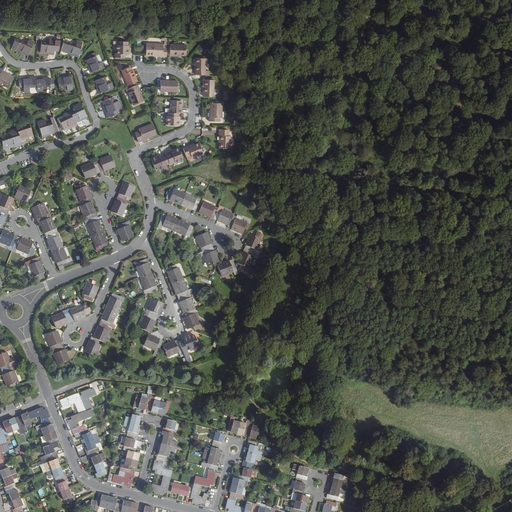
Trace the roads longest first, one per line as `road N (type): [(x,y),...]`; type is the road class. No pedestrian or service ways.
road 1 (residential): [(0,166),(95,127),(76,67),(19,65),(0,45)]
road 2 (residential): [(149,203),(135,156),(188,129),(193,96),(180,74),(145,69)]
road 3 (residential): [(139,496),(84,478),(49,399)]
